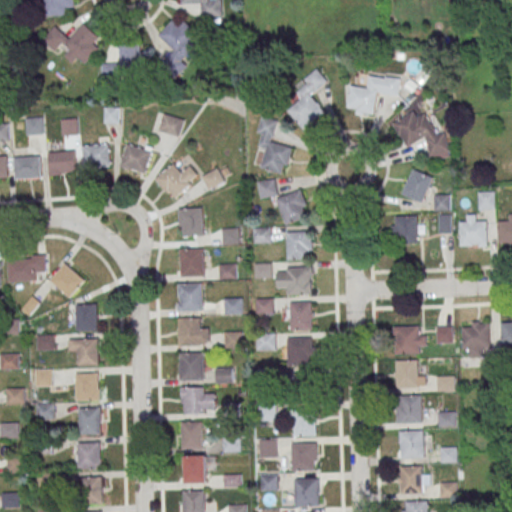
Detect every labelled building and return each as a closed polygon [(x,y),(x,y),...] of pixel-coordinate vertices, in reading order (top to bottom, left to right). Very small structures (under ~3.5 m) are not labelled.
[(46,0),(46,16),(67,16),(67,8),(74,8),(73,0),(46,0)] [(201,17),(221,17),(221,0),(182,0),(182,5),(201,5),(201,17)] [(175,50),(164,62),(175,72),(205,39),(185,21),(180,26),(173,20),(159,36),(175,50)] [(86,63),(99,47),(94,43),(99,36),(84,23),(70,39),(56,26),(44,40),(56,51),(63,44),(69,50),(64,56),(73,63),(78,57),(86,63)] [(148,52),(141,52),(141,44),(119,45),(120,63),(103,64),(104,78),(119,77),(119,70),(149,69),(148,52)] [(303,130),(325,112),(311,95),(328,82),(319,70),(294,90),(301,99),(287,110),(303,130)] [(351,85),(349,108),(357,109),(357,114),(375,115),(377,93),(398,95),(400,78),(369,75),(368,87),(351,85)] [(435,161),(452,152),(442,132),(437,135),(425,114),(418,118),(414,111),(394,123),(407,147),(423,138),(435,161)] [(158,130),(179,136),(184,120),(163,113),(158,130)] [(292,147),(273,142),(279,121),(264,117),(256,145),(266,148),(261,167),(285,174),(292,147)] [(44,135),(44,118),(26,118),(26,135),(44,135)] [(63,135),(78,134),(77,119),(62,120),(63,135)] [(0,138),(9,139),(9,124),(0,124),(0,138)] [(120,166),(146,174),(153,150),(128,142),(120,166)] [(84,168),(111,166),(109,143),(83,145),(84,168)] [(75,175),(75,151),(49,151),(49,175),(75,175)] [(0,180),(8,181),(7,156),(0,156),(0,180)] [(42,179),(41,157),(15,157),(15,179),(42,179)] [(174,200),(199,177),(188,164),(180,171),(173,163),(156,179),(174,200)] [(423,203),(433,177),(413,169),(402,194),(423,203)] [(224,181),(218,170),(204,177),(209,188),(224,181)] [(258,182),(262,199),(278,195),(274,179),(258,182)] [(299,209),(307,207),(302,190),(277,198),(286,224),(302,219),(299,209)] [(479,191),(479,209),(495,209),(495,191),(479,191)] [(451,210),(451,194),(435,194),(435,210),(451,210)] [(180,209),(180,236),(203,236),(203,209),(180,209)] [(439,233),(451,233),(451,215),(439,215),(439,233)] [(393,216),(393,243),(418,243),(418,216),(393,216)] [(499,223),(510,223),(510,216),(511,216),(511,244),(500,245),(499,223)] [(461,224),(487,223),(488,245),(462,245),(461,224)] [(223,228),(223,244),(240,244),(240,228),(223,228)] [(254,230),(272,229),(272,244),(255,245),(254,230)] [(311,234),(311,262),(288,262),(287,234),(311,234)] [(205,251),(206,279),(182,279),(181,251),(205,251)] [(10,282),(36,281),(36,272),(46,271),(45,256),(9,258),(10,282)] [(71,297),(85,280),(64,262),(50,280),(71,297)] [(220,266),(237,265),(238,280),(220,281),(220,266)] [(255,265),(272,265),(273,279),(256,280),(255,265)] [(313,269),(313,278),(311,278),(312,297),(288,298),(288,290),(278,290),(277,274),(287,274),(287,270),(313,269)] [(204,284),(204,312),(180,313),(180,285),(204,284)] [(226,300),(243,299),(244,316),(226,316),(226,300)] [(257,301),(274,300),(274,315),(257,316),(257,301)] [(312,304),(313,314),(315,314),(315,321),(313,321),(313,332),(291,333),(291,305),(312,304)] [(78,307),(98,307),(99,333),(78,334),(78,307)] [(208,345),(208,327),(199,327),(199,318),(179,318),(179,345),(208,345)] [(502,325),(511,324),(511,346),(503,347),(502,325)] [(425,326),(396,326),(396,354),(425,354),(425,326)] [(454,326),(437,326),(437,343),(454,343),(454,326)] [(464,329),(473,329),(473,326),(490,326),(491,350),(483,351),(483,359),(470,360),(470,351),(464,351),(464,329)] [(226,333),(243,333),(244,350),(227,350),(226,333)] [(257,335),(276,335),(277,351),(258,352),(257,335)] [(288,338),(288,365),(313,365),(313,338),(288,338)] [(78,342),(99,341),(99,368),(79,368),(78,342)] [(19,369),(19,353),(1,353),(1,369),(19,369)] [(205,354),(205,382),(182,382),(181,355),(205,354)] [(396,386),(424,386),(424,360),(396,360),(396,386)] [(258,369),(275,368),(276,383),(258,383),(258,369)] [(53,386),(53,370),(36,370),(36,386),(53,386)] [(217,370),(234,370),(235,385),(217,385),(217,370)] [(312,371),(313,399),(289,400),(288,372),(312,371)] [(76,374),(76,400),(100,400),(100,374),(76,374)] [(437,375),(454,375),(455,392),(438,392),(437,375)] [(206,387),(182,387),(182,413),(215,413),(215,393),(206,393),(206,387)] [(26,388),(6,388),(6,403),(26,403),(26,388)] [(422,395),(398,395),(398,423),(422,423),(422,395)] [(222,402),(239,402),(240,417),(223,417),(222,402)] [(259,404),(276,404),(276,419),(259,419),(259,404)] [(316,407),(317,435),(294,435),(293,407),(316,407)] [(81,411),(101,410),(102,437),(81,437),(81,411)] [(438,410),(456,410),(456,427),(439,427),(438,410)] [(183,421),(203,420),(204,447),(183,447),(183,421)] [(20,437),(20,423),(1,423),(1,437),(20,437)] [(423,429),(424,457),(400,458),(399,430),(423,429)] [(223,437),(240,436),(241,451),(224,452),(223,437)] [(260,440),(277,439),(277,454),(260,454),(260,440)] [(316,441),(317,469),(293,470),(292,442),(316,441)] [(78,443),(78,469),(101,469),(101,442),(78,443)] [(440,446),(458,446),(458,463),(441,463),(440,446)] [(187,453),(207,453),(208,479),(187,480),(187,453)] [(431,475),(421,475),(421,466),(401,466),(401,493),(424,493),(424,485),(431,485),(431,475)] [(242,475),(225,475),(225,486),(242,486),(242,475)] [(261,476),(278,475),(278,490),(261,490),(261,476)] [(319,477),(320,505),(296,506),(295,478),(319,477)] [(83,480),(103,479),(104,506),(83,506),(83,480)] [(440,482),(457,481),(457,498),(440,499),(440,482)] [(185,511),(185,490),(205,490),(205,511),(185,511)] [(427,500),(427,511),(404,511),(404,510),(406,510),(406,500),(427,500)]
